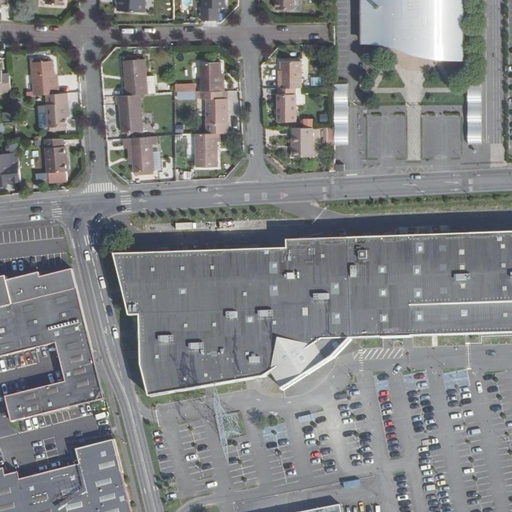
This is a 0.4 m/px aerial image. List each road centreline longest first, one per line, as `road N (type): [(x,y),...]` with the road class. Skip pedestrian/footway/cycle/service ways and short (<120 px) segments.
road 1 (tertiary): [(78,206),(155,511)]
road 2 (tertiary): [(258,193),(511,178)]
road 3 (residential): [(89,34),(101,204)]
road 4 (residential): [(249,34),(89,34)]
road 5 (residential): [(249,34),(258,193)]
road 6 (tertiary): [(101,204),(258,193)]
